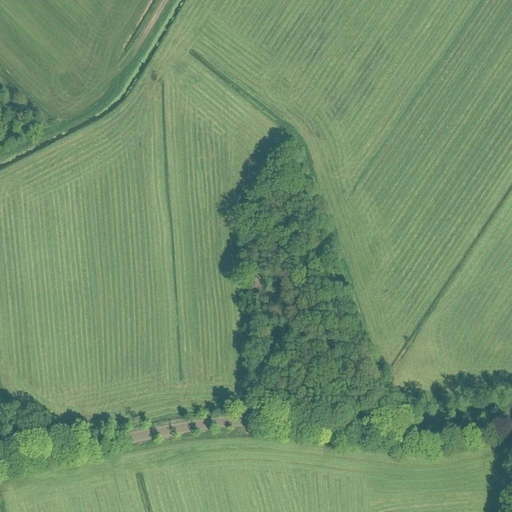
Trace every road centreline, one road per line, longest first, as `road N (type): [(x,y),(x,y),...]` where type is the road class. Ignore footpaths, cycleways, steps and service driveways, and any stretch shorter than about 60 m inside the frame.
road 1 (tertiary): [(511,421),(442,437),(228,422),(0,463)]
road 2 (track): [(0,154),(97,102),(135,51)]
